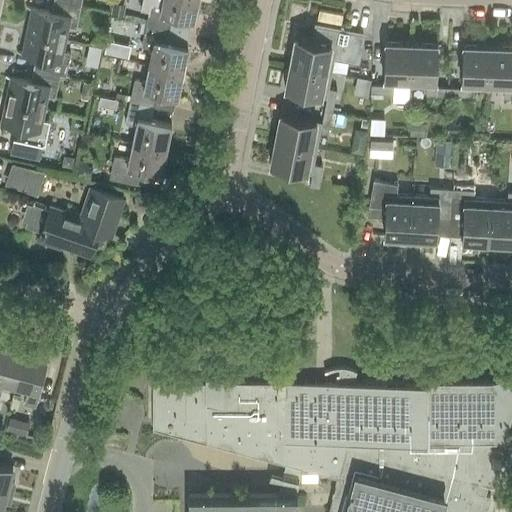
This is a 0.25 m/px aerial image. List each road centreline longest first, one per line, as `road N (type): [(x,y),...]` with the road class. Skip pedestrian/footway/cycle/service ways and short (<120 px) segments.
road 1 (residential): [(511,282),(344,269),(220,187)]
road 2 (unclassified): [(48,511),(102,317)]
road 3 (unclassified): [(220,187),(263,0)]
road 4 (unclassified): [(102,317),(220,187)]
